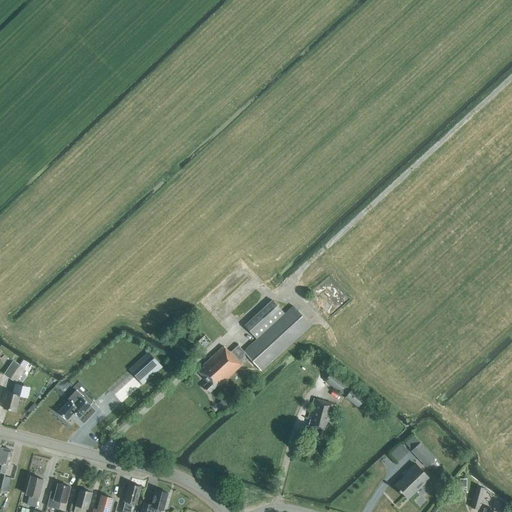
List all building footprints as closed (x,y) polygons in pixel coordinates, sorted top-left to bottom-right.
[(285,314),(272,300),(244,326),(257,340),(244,352),(238,346),(231,353),(230,352),(229,352),(224,347),(203,366),(204,367),(198,372),(208,382),(204,386),(210,393),(218,385),(219,387),(249,358),(261,371),(311,326),(293,306),(285,314)] [(150,353),(140,362),(148,369),(138,378),(145,386),(164,368),(150,353)] [(16,383),(24,370),(25,369),(13,361),(3,375),(16,383)] [(346,383),(332,371),(325,381),(339,393),(340,392),(346,397),(345,398),(358,408),(366,398),(353,388),(354,386),(348,382),(346,383)] [(104,383),(98,390),(106,398),(113,390),(104,383)] [(26,398),(28,391),(15,387),(13,394),(7,392),(3,408),(15,412),(19,396),(26,398)] [(69,401),(59,412),(67,420),(74,412),(79,417),(90,406),(82,398),(84,397),(76,390),(68,399),(69,401)] [(228,405),(223,399),(218,404),(222,409),(228,405)] [(329,427),(336,405),(314,399),(308,419),(310,420),(310,422),(308,428),(316,430),(315,435),(324,437),(327,427),(329,427)] [(420,443),(411,451),(426,468),(435,459),(420,443)] [(398,462),(409,452),(401,444),(391,454),(398,462)] [(0,448),(0,449),(0,464),(2,465),(0,470),(0,473),(4,474),(7,466),(11,451),(0,448)] [(408,499),(429,479),(415,464),(407,471),(409,473),(396,485),(408,499)] [(38,498),(43,480),(30,476),(26,494),(29,495),(27,505),(36,507),(38,498)] [(7,492),(11,479),(4,477),(0,490),(7,492)] [(66,503),(70,487),(58,484),(55,493),(51,492),(46,507),(59,510),(61,502),(66,503)] [(135,485),(134,485),(129,484),(124,501),(125,502),(122,511),(130,511),(133,504),(136,505),(141,487),(139,487),(139,485),(135,485)] [(478,510),(482,495),(484,488),(477,486),(471,508),(478,510)] [(169,493),(155,489),(151,504),(144,502),(140,511),(160,511),(161,511),(164,511),(169,493)] [(87,509),(92,493),(79,490),(75,506),(73,511),(79,511),(81,507),(87,509)] [(108,511),(112,499),(102,496),(98,510),(94,509),(93,511),(108,511)]
